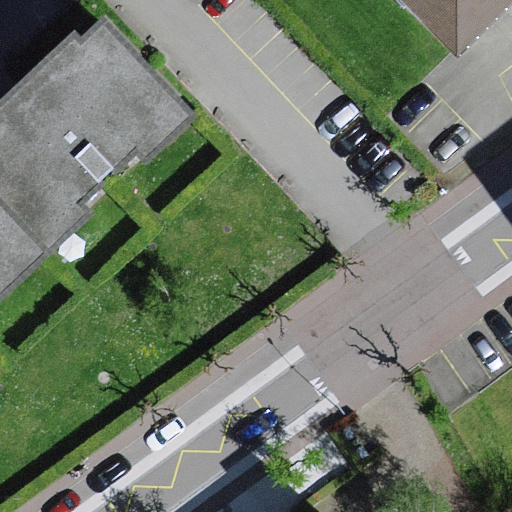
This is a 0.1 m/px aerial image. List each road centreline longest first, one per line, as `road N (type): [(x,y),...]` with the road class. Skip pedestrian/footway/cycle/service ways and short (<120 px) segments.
road 1 (residential): [(511,243),(137,511)]
road 2 (unknown): [(362,349),(460,511)]
